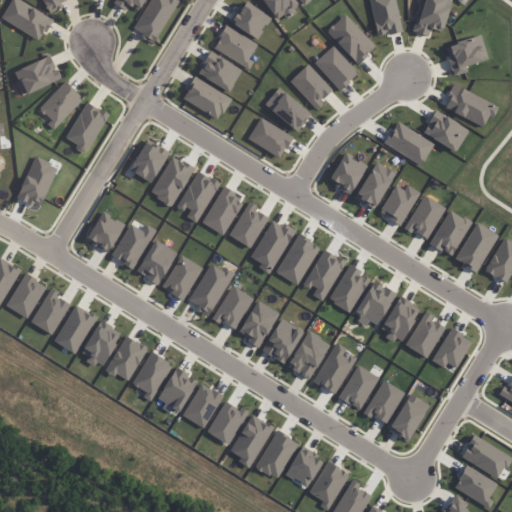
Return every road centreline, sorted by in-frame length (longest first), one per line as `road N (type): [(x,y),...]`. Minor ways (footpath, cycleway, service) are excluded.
road 1 (residential): [(146,103),(505,326),(411,479),(0,212)]
road 2 (residential): [(57,244),(208,0)]
road 3 (residential): [(294,195),(346,121),(408,76)]
